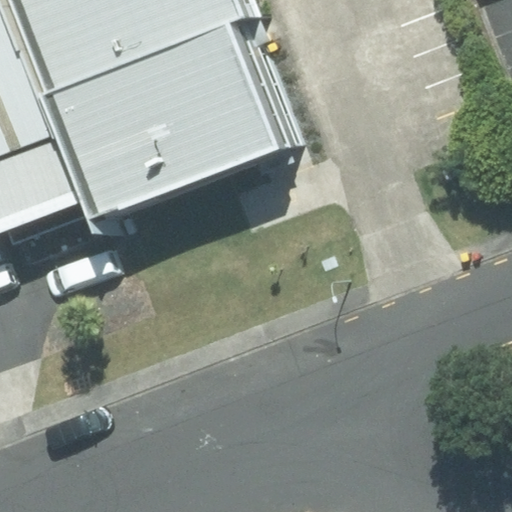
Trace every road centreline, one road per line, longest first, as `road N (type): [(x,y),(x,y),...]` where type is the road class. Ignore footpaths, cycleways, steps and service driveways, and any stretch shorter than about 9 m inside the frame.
road 1 (residential): [(301,425),(42,511)]
road 2 (residential): [(301,425),(511,336)]
road 3 (residential): [(511,480),(405,467),(301,425)]
